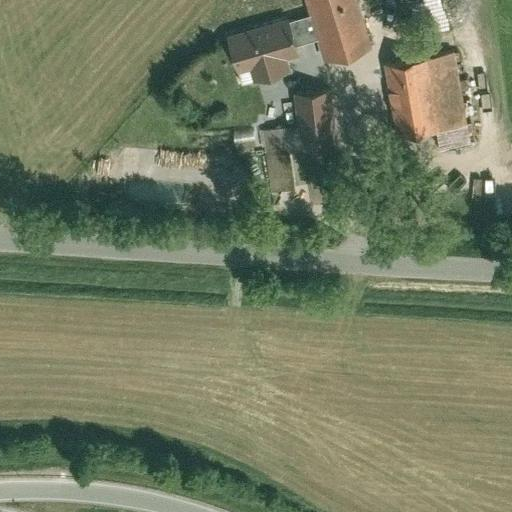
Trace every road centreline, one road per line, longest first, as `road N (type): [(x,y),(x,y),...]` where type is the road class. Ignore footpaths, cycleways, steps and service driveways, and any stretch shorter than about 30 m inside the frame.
road 1 (unclassified): [(511,274),(0,245)]
road 2 (motorway): [(188,511),(88,493),(0,491)]
